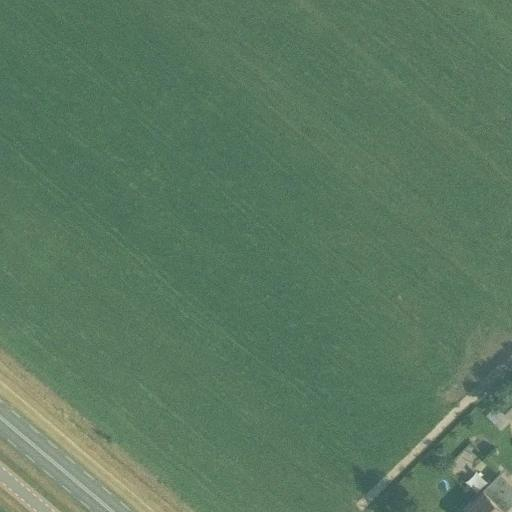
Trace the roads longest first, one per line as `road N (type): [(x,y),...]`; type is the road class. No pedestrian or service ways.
road 1 (track): [(361,506),(511,359)]
road 2 (primary): [(109,511),(0,419)]
